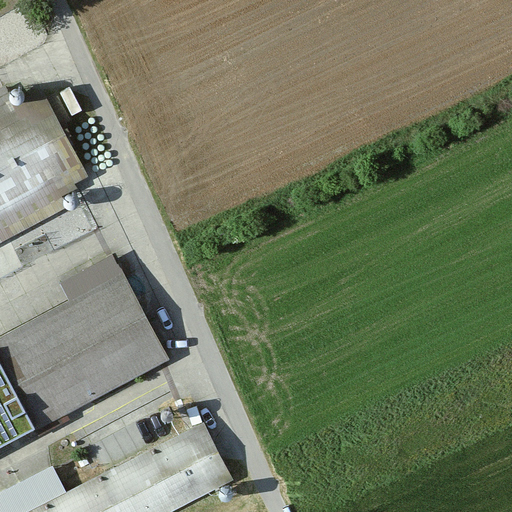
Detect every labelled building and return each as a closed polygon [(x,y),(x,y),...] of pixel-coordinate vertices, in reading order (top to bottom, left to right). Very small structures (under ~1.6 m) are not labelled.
[(0,247),(63,217),(52,194),(88,176),(47,92),(6,112),(0,100),(0,247)] [(0,332),(0,355),(34,427),(166,361),(121,272),(0,332)] [(0,355),(0,443),(34,427),(0,355)] [(0,511),(171,511),(230,483),(201,426),(138,459),(98,476),(68,492),(54,465),(0,491),(0,511)] [(126,433),(87,451),(98,476),(138,459),(126,433)]
